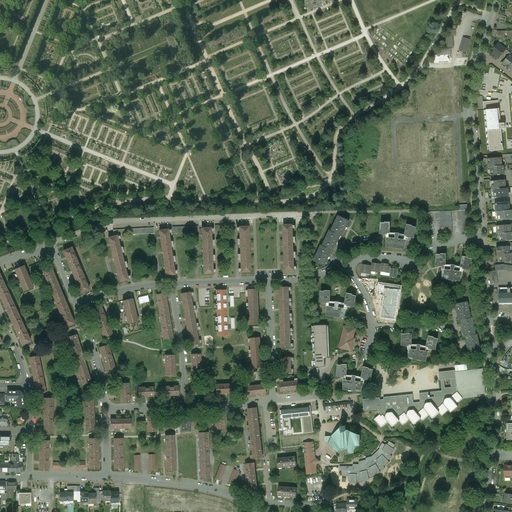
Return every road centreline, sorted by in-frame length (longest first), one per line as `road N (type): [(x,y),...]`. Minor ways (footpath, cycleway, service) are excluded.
road 1 (residential): [(48,244),(112,221),(387,210)]
road 2 (residential): [(482,238),(470,106),(479,51)]
road 3 (residential): [(106,477),(189,484),(228,493),(249,508)]
road 4 (residential): [(344,263),(408,258),(482,238)]
road 5 (residential): [(184,406),(170,284)]
road 6 (residential): [(273,400),(268,279)]
